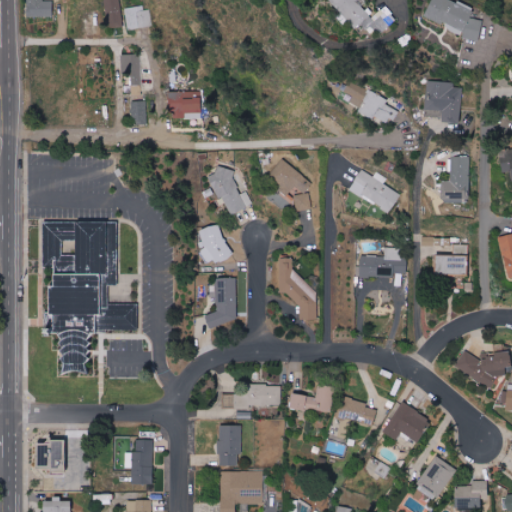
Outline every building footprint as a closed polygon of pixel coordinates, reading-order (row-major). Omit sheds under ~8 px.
[(53,17),(53,1),(43,1),(43,0),(27,0),(27,16),(53,17)] [(105,0),(107,27),(122,27),(120,0),(105,0)] [(365,38),(376,29),(382,35),(399,21),(387,7),(375,18),(361,1),(362,0),(361,0),(334,0),(333,1),(365,38)] [(478,43),(487,24),(473,18),(476,11),(452,0),(434,0),(427,18),(467,36),(466,38),(478,43)] [(125,9),(128,29),(152,26),(149,6),(125,9)] [(122,54),(122,74),(131,74),(132,85),(142,85),(141,54),(122,54)] [(426,116),(444,117),(443,121),(462,122),(463,87),(455,86),(455,81),(427,80),(426,116)] [(353,95),(350,102),(361,106),(367,89),(349,82),(345,92),(353,95)] [(359,108),(388,126),(398,111),(386,104),(388,100),(371,90),(359,108)] [(202,118),(201,91),(172,92),(172,118),(202,118)] [(147,124),(147,101),(132,101),(132,124),(147,124)] [(511,145),(501,147),(504,172),(511,171),(511,145)] [(470,156),(451,156),(451,181),(442,181),(442,199),(469,200),(470,156)] [(296,186),(304,193),(312,184),(284,158),(267,176),(287,195),(296,186)] [(228,165),(209,174),(230,216),(253,204),(246,191),(242,193),(228,165)] [(350,188),(389,213),(401,195),(383,183),(387,178),(376,171),(373,176),(362,169),(350,188)] [(311,209),(310,193),(294,194),(295,210),(311,209)] [(43,221),(43,267),(55,267),(55,285),(51,285),(51,313),(56,313),(56,332),(64,332),(64,371),(91,372),(91,349),(95,349),(95,336),(98,336),(98,314),(103,314),(103,283),(118,284),(118,270),(108,270),(109,248),(118,248),(118,222),(43,221)] [(211,265),(233,254),(218,222),(200,231),(208,246),(203,249),(211,265)] [(511,234),(501,236),(507,276),(511,275),(511,234)] [(454,255),(468,255),(467,245),(454,245),(454,255)] [(361,275),(407,275),(407,258),(403,258),(402,248),(382,248),(382,253),(361,253),(361,275)] [(317,293),(292,267),(291,260),(287,255),(283,255),(275,263),(276,280),(272,283),(281,292),(287,292),(300,306),(301,319),(318,319),(317,293)] [(468,255),(438,255),(438,275),(467,275),(468,255)] [(237,277),(217,277),(217,312),(209,313),(209,323),(238,323),(237,277)] [(138,304),(108,303),(108,329),(138,329),(138,304)] [(511,351),(481,353),(482,360),(466,350),(459,363),(459,368),(491,387),(498,376),(507,375),(506,367),(511,366),(511,351)] [(282,405),(281,384),(248,385),(248,393),(236,393),(236,410),(250,410),(250,405),(282,405)] [(333,411),(335,386),(318,385),(317,397),(310,396),(309,409),(333,411)] [(506,411),(511,410),(511,390),(502,390),(502,401),(507,401),(506,411)] [(307,409),(308,394),(293,393),(292,408),(307,409)] [(379,407),(345,399),(336,436),(348,439),(353,420),(374,425),(379,407)] [(421,441),(432,418),(401,403),(387,434),(399,439),(402,432),(421,441)] [(243,454),(243,425),(220,425),(221,465),(239,465),(238,454),(243,454)] [(67,471),(67,438),(52,439),(52,443),(39,443),(39,467),(53,467),(53,471),(67,471)] [(154,483),(155,439),(135,439),(134,483),(154,483)] [(458,469),(437,456),(416,486),(437,500),(458,469)] [(264,504),(264,470),(222,471),(222,511),(237,511),(238,511),(249,511),(249,504),(264,504)] [(489,498),(489,480),(473,480),(473,485),(457,485),(457,507),(483,507),(482,499),(489,498)] [(72,511),(73,498),(53,498),(53,500),(47,500),(46,511),(72,511)] [(152,511),(153,500),(126,499),(125,511),(152,511)] [(290,511),(311,511),(311,502),(290,501),(290,511)]
